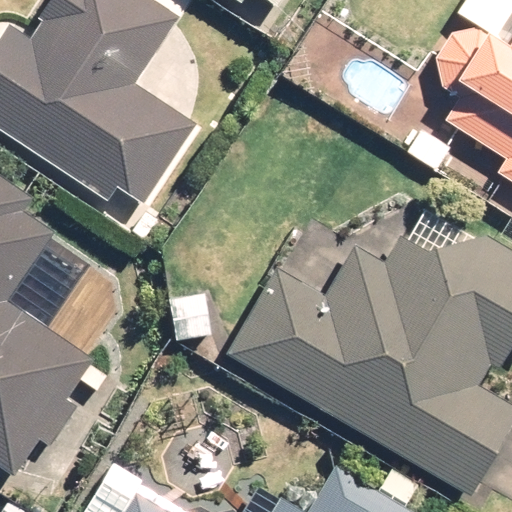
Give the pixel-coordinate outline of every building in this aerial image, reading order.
[(19,19),(0,48),(0,117),(116,192),(124,179),(152,197),(202,121),(143,83),(190,11),(173,0),(63,0),(41,33),(19,19)] [(511,0),(465,0),(422,73),(478,106),(465,128),(511,156),(511,162),(506,173),(511,176),(511,0)] [(0,163),(0,455),(22,471),(103,355),(17,296),(64,229),(30,205),(40,191),(0,163)] [(511,243),(430,194),(391,258),(350,234),(321,282),(289,263),(238,348),(478,492),(511,436),(511,387),(510,386),(511,382),(511,243)] [(429,511),(343,459),(316,504),(289,487),(274,511),(193,511),(146,483),(128,511),(429,511)]
